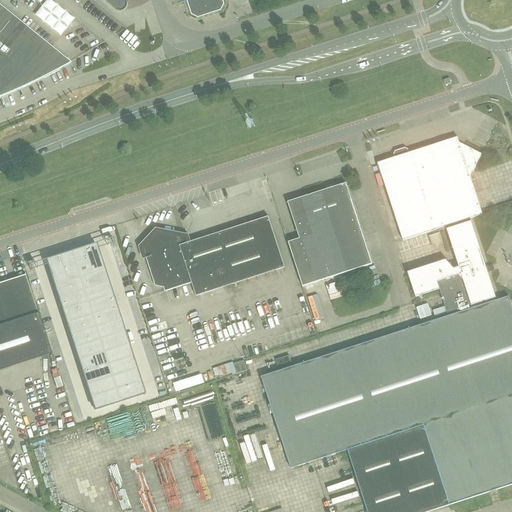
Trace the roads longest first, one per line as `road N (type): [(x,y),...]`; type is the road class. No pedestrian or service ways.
road 1 (unclassified): [(511,503),(486,511),(40,511),(0,490)]
road 2 (unclassified): [(0,243),(350,131)]
road 3 (unknown): [(21,236),(66,361),(128,347),(133,335),(113,246),(86,244),(72,260)]
road 4 (residential): [(321,287),(332,322),(387,306),(401,293),(350,131)]
road 5 (tertiary): [(183,96),(310,78),(386,55)]
road 6 (tertiary): [(379,28),(183,96)]
road 7 (unclassified): [(0,116),(167,51),(180,38)]
road 8 (tertiary): [(0,165),(183,96)]
road 9 (unknown): [(293,278),(274,325),(205,358),(187,348),(177,308)]
road 10 (unclassified): [(350,131),(511,78)]
road 11 (unclassified): [(180,38),(206,41),(329,0)]
